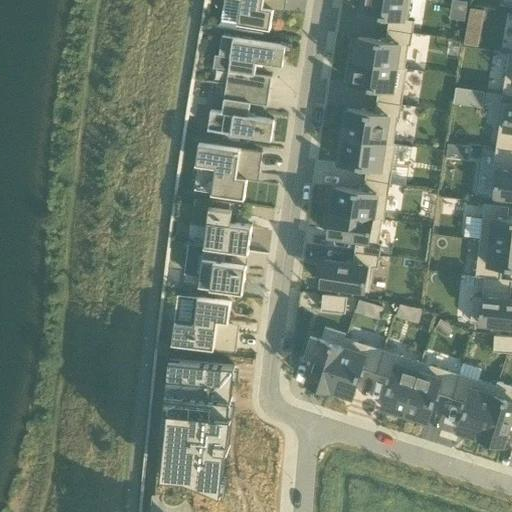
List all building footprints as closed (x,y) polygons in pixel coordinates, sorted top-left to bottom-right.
[(242,0),(238,24),(271,29),(275,9),(276,2),(287,4),(287,0),(242,0)] [(364,0),(363,13),(390,17),(389,29),(413,33),(415,21),(409,19),(411,0),(364,0)] [(359,37),(356,61),(406,68),(406,67),(410,45),(412,45),(413,33),(389,29),(387,41),(359,37)] [(223,36),(220,56),(231,57),(227,84),(272,91),(272,90),(271,90),(273,77),(255,74),(257,61),(283,65),(287,46),(287,44),(285,43),(284,45),(223,36)] [(356,61),(352,85),(380,89),(378,101),(403,105),(408,68),(406,67),(406,68),(356,61)] [(212,110),(209,130),(270,139),(270,141),(272,142),(272,140),(275,120),(249,116),(251,103),(268,106),(271,93),(272,91),(227,84),(223,112),(212,110)] [(348,109),(344,136),(395,144),(395,143),(399,118),(401,118),(403,105),(378,101),(376,113),(348,109)] [(344,136),(340,164),(368,168),(366,180),(391,184),(397,143),(395,143),(395,144),(344,136)] [(200,143),(197,164),(216,167),(212,194),(245,199),(249,172),(260,173),(263,153),(200,143)] [(511,151),(508,150),(502,197),(511,197),(511,151)] [(336,188),(333,212),(383,220),(383,221),(385,221),(391,184),(366,180),(364,192),(336,188)] [(511,205),(492,202),(490,215),(502,217),(500,240),(511,242),(511,205)] [(205,245),(205,246),(250,252),(253,225),(236,223),(231,222),(233,213),(233,210),(210,207),(205,245)] [(333,212),(329,236),(357,240),(356,252),(380,256),(382,243),(380,243),(383,221),(383,220),(333,212)] [(489,266),(488,276),(511,278),(511,242),(500,241),(498,267),(489,266)] [(205,246),(200,286),(244,292),(250,252),(205,246)] [(325,260),(322,284),(370,292),(374,267),(379,268),(380,256),(356,252),(354,264),(325,260)] [(484,276),(482,324),(511,326),(511,298),(510,298),(510,279),(484,276)] [(324,294),(322,310),(346,313),(348,297),(324,294)] [(175,322),(173,344),(237,351),(240,330),(228,329),(229,322),(232,302),(230,302),(199,298),(195,324),(175,322)] [(511,336),(495,336),(494,352),(511,353),(511,336)] [(311,337),(304,359),(314,362),(307,382),(329,389),(343,347),(311,337)] [(343,347),(329,389),(353,397),(362,369),(377,374),(385,350),(346,338),(343,347)] [(385,350),(377,374),(392,379),(383,406),(406,413),(422,362),(385,350)] [(154,511),(220,511),(222,491),(223,491),(224,489),(225,474),(228,448),(230,448),(234,415),(234,413),(231,413),(233,400),(233,399),(234,382),(236,367),(236,365),(170,359),(154,511)] [(422,362),(406,413),(429,421),(438,393),(452,398),(460,374),(422,362)] [(460,374),(452,398),(467,403),(458,430),(481,438),(497,386),(460,374)] [(497,386),(481,438),(504,445),(510,425),(511,425),(511,385),(498,381),(497,386)]
